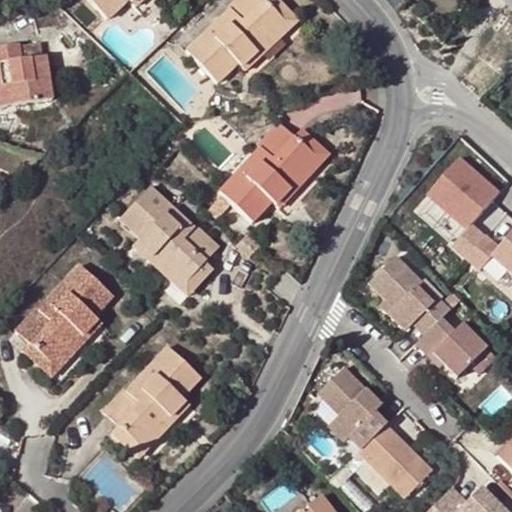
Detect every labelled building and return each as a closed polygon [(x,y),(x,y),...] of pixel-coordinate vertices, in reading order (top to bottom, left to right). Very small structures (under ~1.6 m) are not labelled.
[(85,0),(107,23),(127,4),(130,7),(132,6),(137,0),(85,0)] [(137,0),(132,6),(136,10),(146,0),(137,0)] [(230,9),(183,52),(217,85),(236,66),(240,70),(257,55),(253,50),(282,22),(263,3),(260,0),(234,0),(227,6),(230,9)] [(253,50),(257,55),(240,70),(245,75),(299,23),(277,0),(266,0),(263,3),(282,22),(253,50)] [(0,106),(52,100),(46,58),(20,60),(19,45),(0,47),(0,106)] [(284,185),(313,154),(294,136),(277,121),(256,145),(258,146),(217,191),(220,193),(230,203),(252,223),(271,201),(276,205),(290,190),(284,185)] [(284,185),(290,190),(276,205),(280,209),(329,155),(301,128),(294,136),(313,154),(284,185)] [(460,158),(428,195),(467,230),(499,194),(460,158)] [(193,226),(150,185),(118,221),(138,241),(134,245),(151,260),(155,256),(185,283),(205,262),(219,247),(195,224),(193,226)] [(206,208),(217,218),(230,203),(220,193),(206,208)] [(240,239),(252,251),(259,244),(247,232),(240,239)] [(485,236),(466,258),(480,271),(492,257),(511,274),(511,234),(500,249),(485,236)] [(235,244),(248,256),(252,251),(240,239),(235,244)] [(155,256),(151,260),(134,245),(132,248),(186,298),(213,270),(205,262),(185,283),(155,256)] [(385,297),(394,306),(388,313),(405,330),(411,323),(423,335),(441,318),(451,308),(442,301),(396,254),(369,281),(385,297)] [(95,317),(113,298),(78,264),(37,309),(34,307),(13,330),(29,345),(51,364),(79,334),(83,337),(99,321),(95,317)] [(442,301),(451,308),(462,297),(454,288),(442,301)] [(379,304),(388,313),(394,306),(385,297),(379,304)] [(469,365),(486,349),(462,324),(455,331),(441,318),(423,335),(416,342),(430,356),(434,352),(445,364),(458,377),(469,365)] [(102,324),(99,321),(83,337),(79,334),(51,364),(29,345),(22,353),(50,379),(102,324)] [(180,397),(198,378),(164,347),(105,412),(118,423),(140,443),(168,411),(173,415),(185,401),(180,397)] [(495,358),(486,349),(469,365),(478,374),(495,358)] [(441,367),(445,364),(434,352),(430,356),(441,367)] [(343,442),(348,437),(360,449),(385,423),(373,412),(380,404),(343,368),(317,393),(338,415),(327,426),(343,442)] [(189,405),(185,401),(173,415),(168,411),(140,443),(118,423),(108,435),(137,462),(189,405)] [(360,449),(357,451),(364,458),(404,496),(431,470),(385,423),(360,449)] [(511,444),(511,445),(510,443),(498,454),(511,468),(511,444)] [(349,459),(356,466),(364,458),(357,451),(349,459)] [(511,482),(504,474),(499,478),(511,490),(511,482)] [(448,490),(460,505),(467,498),(454,484),(448,490)] [(509,511),(482,484),(467,498),(460,505),(466,511),(509,511)] [(466,511),(460,505),(448,490),(425,511),(466,511)] [(333,511),(320,495),(298,511),(333,511)]
